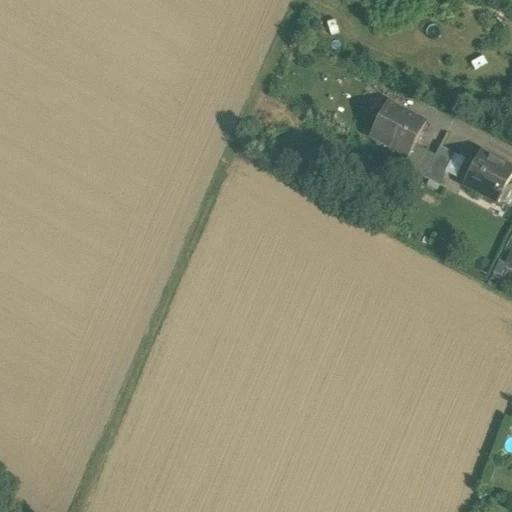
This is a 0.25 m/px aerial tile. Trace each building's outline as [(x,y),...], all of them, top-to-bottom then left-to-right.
[(426,125),(387,104),(370,137),(408,157),(409,158),(415,146),(426,125)] [(435,157),(415,146),(409,158),(408,157),(402,168),(424,179),(430,168),(435,157)] [(455,156),(440,148),(435,157),(430,168),(444,175),(455,156)] [(511,177),(511,170),(480,154),(463,186),(498,204),(511,177)] [(444,175),(430,168),(424,179),(439,187),(444,175)]
